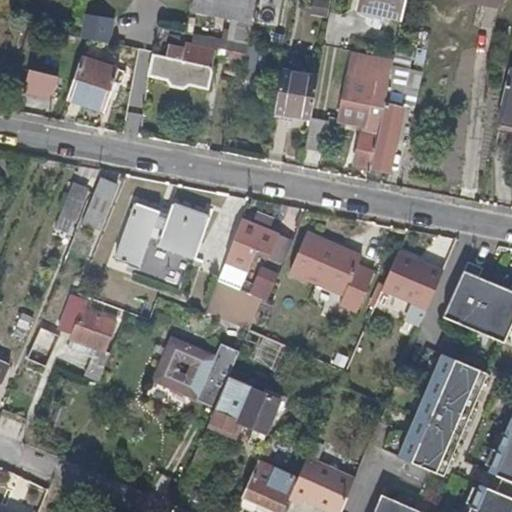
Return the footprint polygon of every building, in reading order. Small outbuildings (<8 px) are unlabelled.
[(205,0),(203,12),(251,20),(253,0),(205,0)] [(257,0),(254,22),(277,26),(280,0),(257,0)] [(361,0),(359,10),(400,19),(404,0),(361,0)] [(81,36),(111,42),(115,17),(85,11),(81,36)] [(154,53),(149,76),(167,78),(173,87),(184,89),(191,84),(210,87),(218,50),(227,52),(227,59),(251,64),(254,44),(249,43),(192,31),(189,45),(177,43),(171,42),(166,46),(163,54),(154,53)] [(363,125),(362,133),(364,133),(376,136),(391,66),(392,60),(358,53),(356,65),(354,76),(348,75),(347,75),(337,120),(363,125)] [(114,66),(76,57),(71,79),(66,100),(103,109),(114,66)] [(376,136),(370,166),(390,170),(403,107),(400,105),(407,69),(391,66),(376,136)] [(500,122),(511,124),(511,67),(509,67),(502,101),(504,103),(500,122)] [(280,86),(276,110),(311,117),(318,74),(283,68),(280,86)] [(34,95),(65,103),(66,100),(71,79),(44,73),(39,71),(34,95)] [(328,122),(310,119),(305,148),(322,151),(328,122)] [(356,164),(370,166),(376,136),(364,133),(362,133),(356,164)] [(79,171),(78,174),(60,218),(74,223),(93,176),(79,171)] [(117,185),(100,178),(82,221),(99,228),(117,185)] [(171,203),(165,219),(156,216),(159,209),(136,201),(114,260),(137,269),(149,235),(158,238),(156,245),(192,259),(208,217),(171,203)] [(277,234),(241,219),(227,257),(250,266),(258,246),(271,251),(277,234)] [(308,230),(292,270),(345,293),(341,302),(358,310),(376,269),(359,262),(362,253),(308,230)] [(71,239),(64,258),(81,265),(88,245),(71,239)] [(444,271),(400,250),(387,280),(384,288),(428,307),(444,271)] [(439,312),(511,344),(511,283),(510,288),(480,275),(484,266),(464,256),(439,312)] [(203,319),(246,338),(246,337),(250,329),(263,296),(219,277),(218,278),(203,319)] [(90,357),(83,373),(96,379),(106,353),(102,350),(113,320),(84,308),(86,300),(71,294),(57,327),(70,333),(68,337),(76,341),(94,348),(90,357)] [(57,333),(39,325),(25,357),(45,365),(57,333)] [(264,335),(250,329),(246,337),(261,345),(283,355),(287,345),(273,339),(272,339),(264,335)] [(230,375),(240,351),(221,342),(216,354),(171,334),(152,379),(216,407),(225,386),(230,375)] [(73,349),(90,357),(94,348),(76,341),(73,349)] [(398,456),(442,476),(488,372),(444,352),(398,456)] [(0,381),(8,363),(0,358),(0,381)] [(216,407),(211,419),(234,429),(239,418),(261,428),(259,433),(265,436),(281,400),(252,387),(253,385),(230,375),(225,386),(216,407)] [(511,511),(511,414),(490,468),(502,473),(496,488),(480,482),(467,511),(429,511),(382,491),(372,511),(511,511)] [(200,445),(189,472),(201,478),(213,452),(200,445)] [(305,499),(334,511),(339,511),(348,491),(354,478),(308,457),(299,478),(289,498),(302,505),(305,499)] [(282,511),(283,511),(289,498),(299,478),(261,461),(245,495),(282,511)] [(0,505),(0,511),(16,511),(21,501),(8,496),(4,507),(0,505)]
